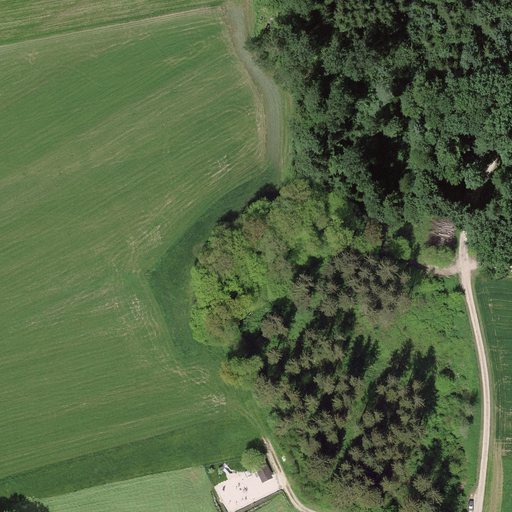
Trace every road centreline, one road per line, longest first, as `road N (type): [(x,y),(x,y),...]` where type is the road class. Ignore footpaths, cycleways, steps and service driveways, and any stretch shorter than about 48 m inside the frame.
road 1 (track): [(511,123),(474,198),(462,243),(486,377),(475,511)]
road 2 (track): [(227,372),(294,502),(309,511)]
